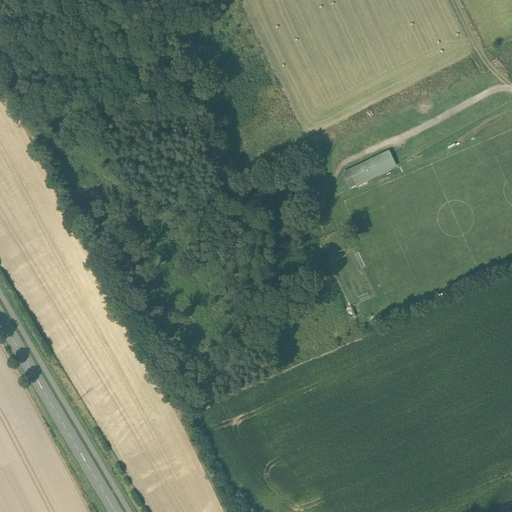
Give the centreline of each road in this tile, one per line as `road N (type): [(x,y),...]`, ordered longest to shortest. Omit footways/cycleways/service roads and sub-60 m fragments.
road 1 (secondary): [(0,317),(115,511)]
road 2 (track): [(323,187),(343,163),(511,88)]
